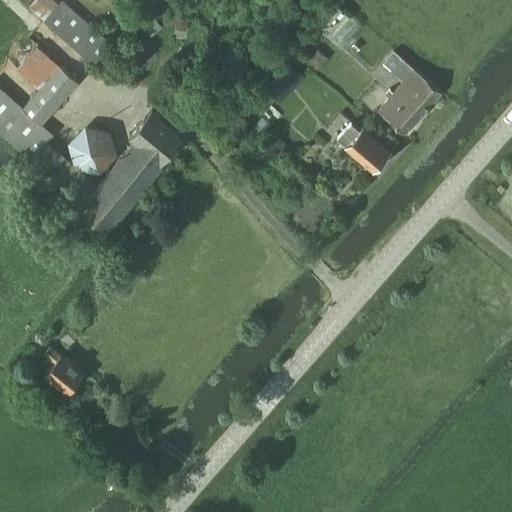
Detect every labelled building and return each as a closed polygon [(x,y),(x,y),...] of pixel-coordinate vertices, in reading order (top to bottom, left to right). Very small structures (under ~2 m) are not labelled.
[(59,4),(54,0),(33,0),(27,7),(44,21),(59,4)] [(61,0),(59,4),(44,21),(68,41),(95,62),(113,40),(101,31),(87,19),(63,0),(61,0)] [(177,17),(175,27),(186,29),(188,18),(177,17)] [(392,49),(382,61),(402,80),(413,68),(392,49)] [(280,98),(301,75),(284,59),(262,83),(280,98)] [(0,86),(0,133),(29,158),(45,139),(51,132),(40,123),(76,81),(57,64),(21,105),(16,101),(0,86)] [(402,80),(377,108),(404,132),(440,92),(413,68),(402,80)] [(80,204),(79,206),(108,230),(159,167),(158,166),(182,136),(151,110),(127,139),(131,142),(97,184),(80,204)] [(358,129),(350,121),(343,128),(335,135),(344,144),(344,145),(357,157),(361,154),(374,166),(387,153),(373,139),(376,137),(362,125),(358,129)] [(45,139),(29,158),(80,204),(97,184),(45,139)] [(70,328),(61,338),(68,345),(77,334),(70,328)] [(67,392),(83,372),(48,343),(41,352),(53,361),(43,373),(67,392)]
